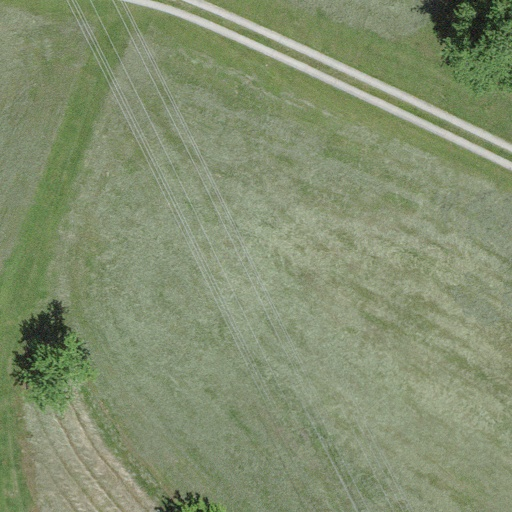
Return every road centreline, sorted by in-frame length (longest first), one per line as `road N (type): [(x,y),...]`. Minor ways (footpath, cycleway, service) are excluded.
road 1 (track): [(19,511),(5,416),(21,315),(125,0)]
road 2 (track): [(160,0),(511,153)]
